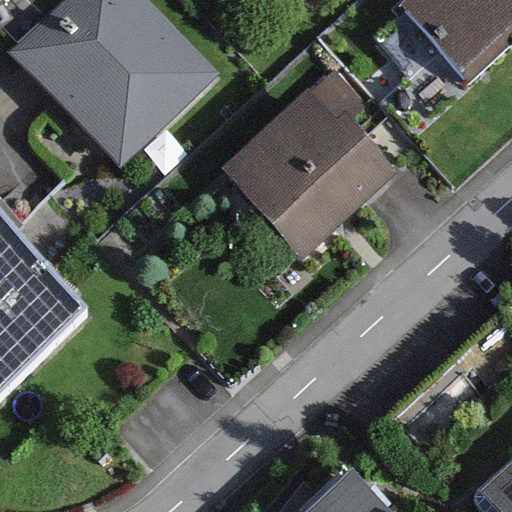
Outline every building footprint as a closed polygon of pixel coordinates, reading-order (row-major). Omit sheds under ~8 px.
[(120,172),(222,78),(149,0),(71,0),(11,56),(120,172)] [(511,0),(415,0),(393,20),(452,88),(499,47),(508,57),(511,53),(511,0)] [(304,263),(402,175),(321,85),(223,172),(304,263)] [(0,403),(83,329),(0,236),(0,403)] [(507,511),(511,511),(511,472),(490,491),(507,511)] [(386,511),(351,475),(311,511),(386,511)]
